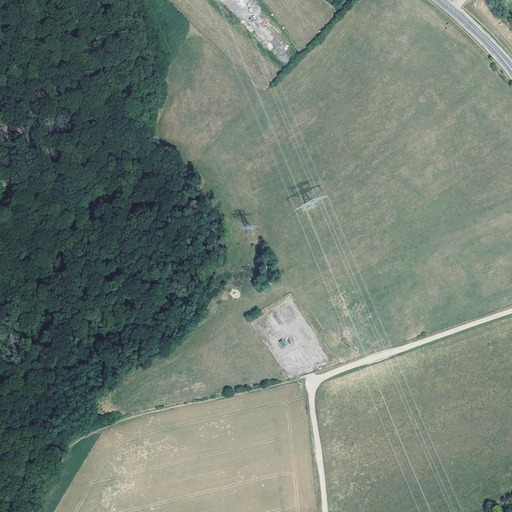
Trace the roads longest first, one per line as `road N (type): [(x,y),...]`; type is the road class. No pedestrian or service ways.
road 1 (unclassified): [(324,511),(315,384),(511,310)]
road 2 (track): [(0,450),(47,451),(129,418),(309,377)]
